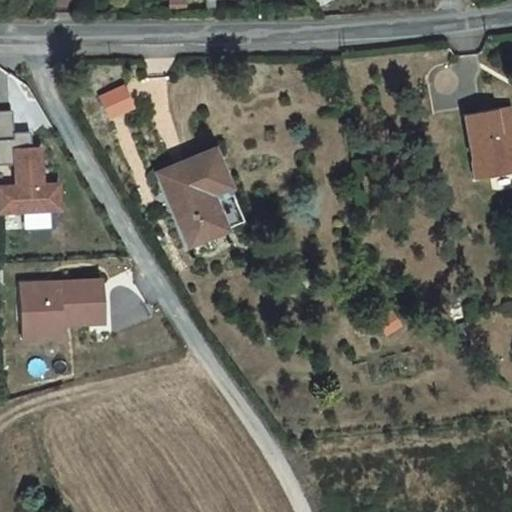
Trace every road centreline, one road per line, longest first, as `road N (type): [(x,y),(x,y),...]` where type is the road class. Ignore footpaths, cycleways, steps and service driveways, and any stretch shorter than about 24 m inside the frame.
road 1 (unclassified): [(31,37),(46,91),(163,296),(291,480),(303,511)]
road 2 (unclassified): [(31,37),(511,15)]
road 3 (track): [(0,422),(12,408),(205,356)]
